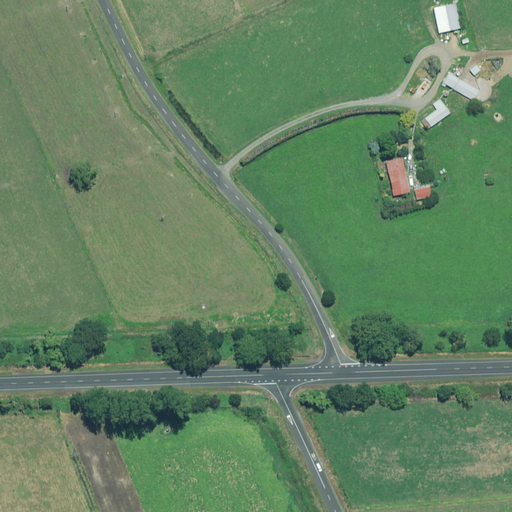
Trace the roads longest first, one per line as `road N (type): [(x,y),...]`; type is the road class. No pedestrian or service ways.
road 1 (unclassified): [(103,0),(163,110),(290,262),(341,373)]
road 2 (trunk): [(276,375),(0,384)]
road 3 (trunk): [(511,367),(341,373)]
road 4 (unclassified): [(276,375),(334,511)]
